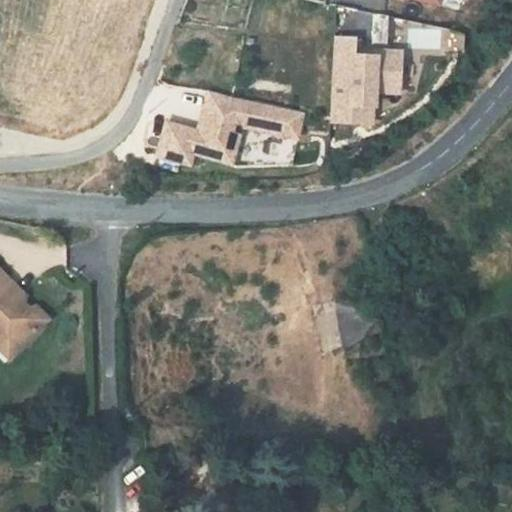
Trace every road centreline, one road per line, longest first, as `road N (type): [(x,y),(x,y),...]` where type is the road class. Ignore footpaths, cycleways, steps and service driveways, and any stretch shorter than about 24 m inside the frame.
road 1 (secondary): [(104,211),(345,201),(403,180),(451,146),(511,82)]
road 2 (residential): [(104,211),(101,511)]
road 3 (residential): [(0,166),(74,156),(120,135),(133,120),(173,0)]
